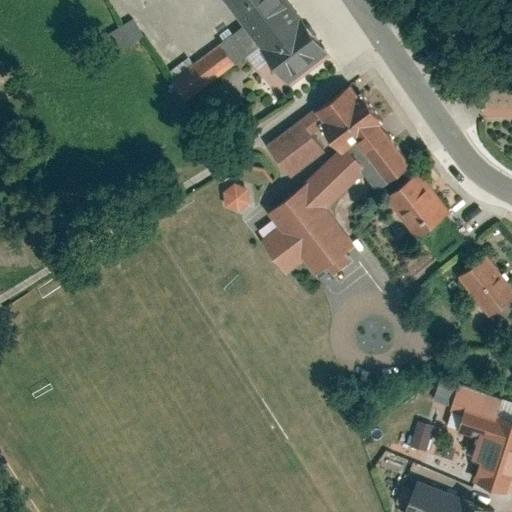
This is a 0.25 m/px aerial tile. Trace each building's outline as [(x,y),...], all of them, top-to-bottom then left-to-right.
[(286,0),(227,0),(287,78),(325,50),(286,0)] [(103,35),(114,52),(143,35),(132,17),(103,35)] [(385,117),(390,114),(364,83),(360,87),(354,80),(322,106),(328,114),(324,117),(345,143),(349,147),(354,143),(362,136),(385,117)] [(324,117),(328,114),(322,106),(321,104),(306,116),(314,125),(324,117)] [(314,125),(306,116),(272,144),(298,175),(332,147),(314,125)] [(420,160),(385,117),(362,136),(397,179),(420,160)] [(345,143),(312,178),(332,201),(372,162),(354,143),(349,147),(345,143)] [(389,193),(420,232),(455,205),(424,166),(389,193)] [(308,253),(322,270),(361,238),(332,201),(312,178),(273,211),(283,223),(267,236),(292,266),(308,253)] [(230,210),(253,203),(246,180),(223,188),(230,210)] [(463,272),(497,310),(511,297),(511,271),(491,248),(463,272)] [(441,376),(434,399),(451,404),(458,381),(441,376)] [(479,476),(511,486),(511,412),(501,408),(505,396),(463,381),(454,407),(468,412),(462,427),(484,434),(478,452),(486,455),(479,476)] [(414,441),(430,447),(439,421),(423,416),(414,441)] [(496,511),(500,505),(423,475),(409,511),(496,511)]
